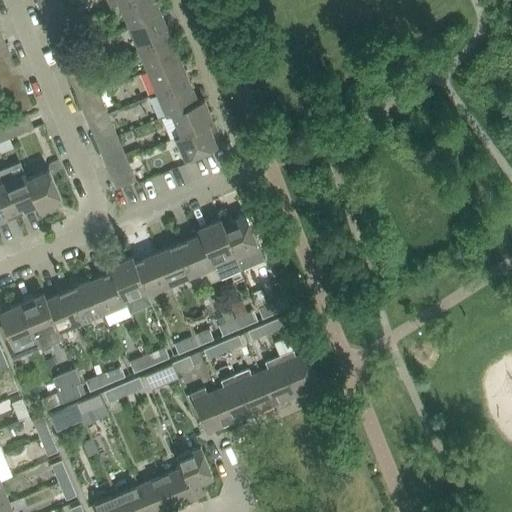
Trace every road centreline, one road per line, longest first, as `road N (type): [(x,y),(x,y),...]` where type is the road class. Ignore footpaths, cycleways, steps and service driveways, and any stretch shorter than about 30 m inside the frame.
road 1 (residential): [(105,227),(13,0)]
road 2 (residential): [(105,227),(245,168)]
